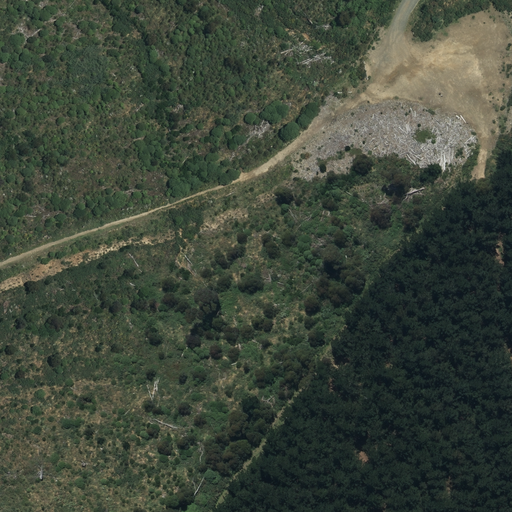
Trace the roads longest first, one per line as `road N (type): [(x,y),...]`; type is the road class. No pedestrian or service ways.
road 1 (track): [(209,511),(379,272),(418,241),(486,158),(486,139),(468,105),(397,35)]
road 2 (track): [(478,175),(511,301),(511,338)]
